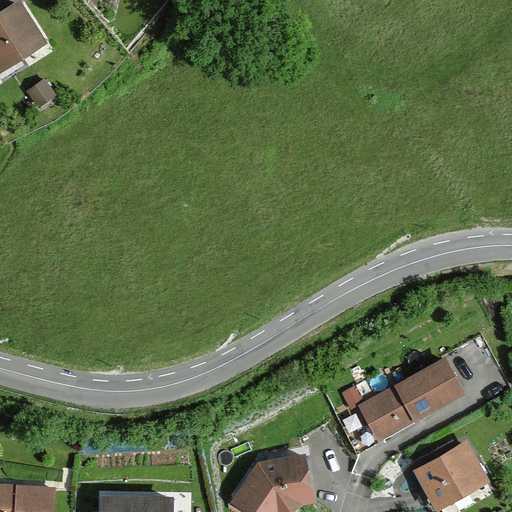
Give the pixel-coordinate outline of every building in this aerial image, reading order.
[(0,59),(6,56),(15,56),(38,42),(15,6),(0,15),(0,59)] [(21,64),(15,56),(6,56),(0,59),(0,76),(0,77),(1,77),(21,64)] [(21,90),(30,103),(32,104),(44,96),(45,95),(36,80),(34,80),(21,90)] [(458,360),(375,404),(391,435),(474,391),(458,360)] [(474,446),(429,471),(446,503),(475,488),(477,491),(493,482),(474,446)] [(267,470),(249,497),(262,507),(269,505),(278,511),(288,511),(294,506),(303,499),(322,495),(315,455),(278,461),(271,473),(267,470)] [(81,511),(83,491),(0,484),(0,511),(81,511)] [(175,511),(176,500),(111,498),(110,511),(175,511)]
